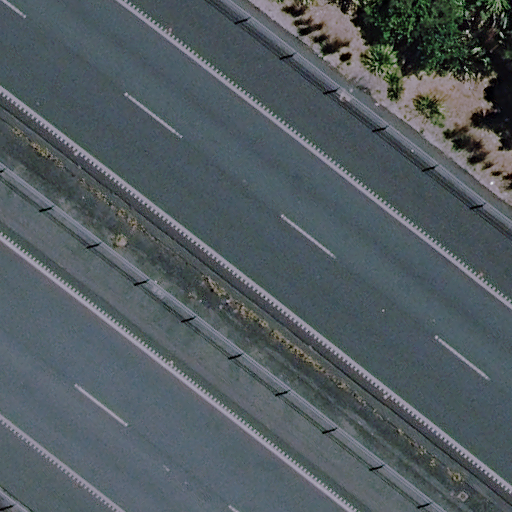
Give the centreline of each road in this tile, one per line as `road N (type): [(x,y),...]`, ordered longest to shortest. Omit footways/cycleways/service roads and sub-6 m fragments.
road 1 (motorway): [(0,13),(511,428)]
road 2 (motorway): [(120,511),(0,419)]
